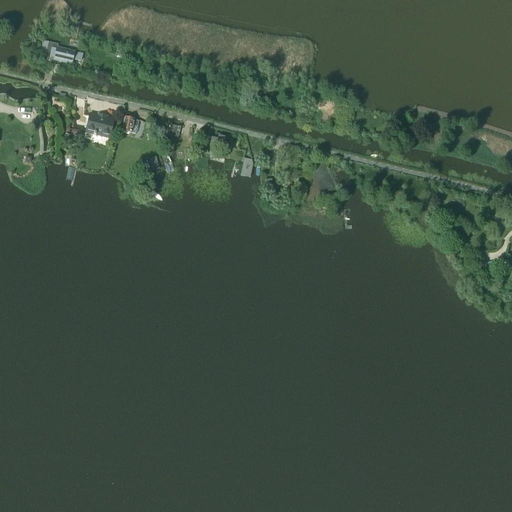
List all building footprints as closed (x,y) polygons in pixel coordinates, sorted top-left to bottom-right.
[(44,43),(41,55),(50,57),(50,58),(54,59),(54,60),(71,65),(72,59),(80,61),(82,55),(56,49),(57,46),(44,43)] [(109,139),(113,121),(89,115),(85,133),(85,134),(86,132),(94,133),(93,136),(95,136),(109,139)] [(124,118),(121,132),(132,134),(133,127),(137,128),(138,122),(134,121),(124,118)] [(177,128),(170,127),(168,135),(176,137),(177,132),(179,133),(180,128),(178,128),(177,128)] [(211,139),(209,148),(214,150),(216,144),(223,146),(222,151),(228,153),(230,144),(225,142),(226,138),(217,135),(216,140),(211,139)] [(155,157),(148,159),(152,172),(153,172),(159,170),(159,169),(155,157)] [(249,178),(251,167),(252,164),(251,161),(243,160),(242,166),(240,176),(249,178)] [(493,264),(484,266),(487,278),(496,276),(493,264)] [(498,274),(500,283),(506,281),(504,273),(498,274)]
